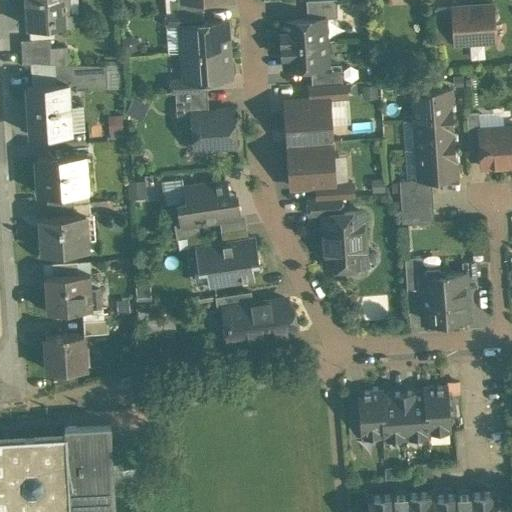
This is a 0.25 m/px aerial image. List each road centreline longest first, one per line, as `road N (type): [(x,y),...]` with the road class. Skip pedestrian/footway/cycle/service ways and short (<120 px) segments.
road 1 (residential): [(511,339),(351,352),(336,339),(266,195),(253,0)]
road 2 (residential): [(0,219),(9,375)]
